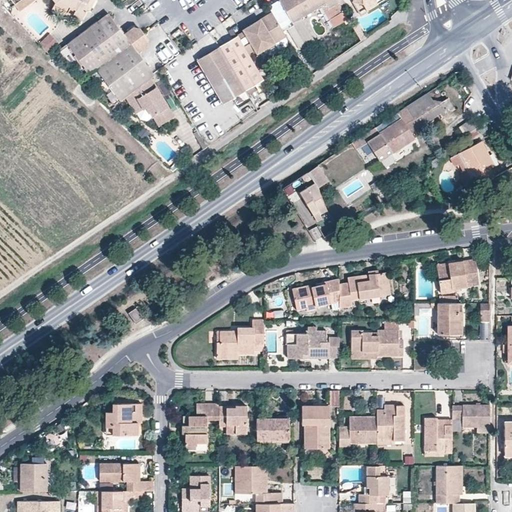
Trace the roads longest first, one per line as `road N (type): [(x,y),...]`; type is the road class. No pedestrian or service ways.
road 1 (secondary): [(452,46),(0,354)]
road 2 (residential): [(142,345),(286,266),(511,230)]
road 3 (residential): [(472,351),(472,380),(163,379)]
road 4 (track): [(168,179),(0,294)]
road 5 (residential): [(0,446),(142,345)]
road 6 (residential): [(163,379),(162,511)]
